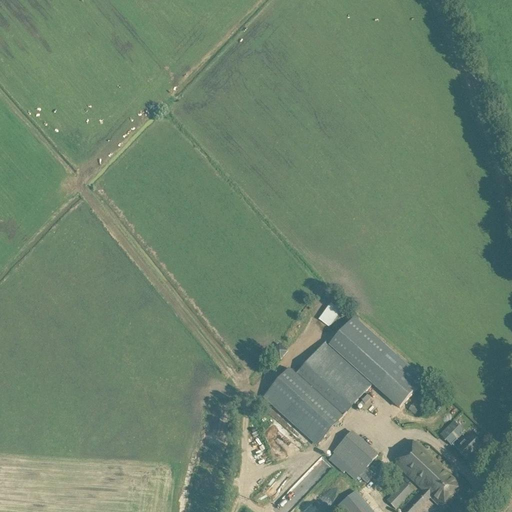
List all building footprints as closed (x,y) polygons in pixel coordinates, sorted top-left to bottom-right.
[(320,320),(331,325),(339,309),(327,304),(320,320)] [(331,346),(373,384),(397,357),(354,319),(331,346)] [(296,376),(290,370),(265,398),(319,445),(373,384),(331,346),(327,343),(296,376)] [(397,357),(373,384),(400,408),(424,381),(397,357)] [(464,433),(454,422),(441,436),(451,446),(452,445),(457,440),(464,433)] [(335,454),(329,460),(344,473),(345,471),(355,480),(359,476),(378,456),(353,433),(334,453),(335,454)] [(457,440),(452,445),(458,450),(457,451),(468,462),(469,462),(483,448),(483,447),(476,440),(472,436),(463,446),(457,440)] [(396,465),(405,474),(413,465),(423,475),(430,467),(437,474),(430,482),(438,489),(445,482),(456,493),(461,487),(444,471),(444,469),(417,443),(396,465)] [(442,508),(456,493),(445,482),(438,489),(430,482),(437,474),(430,467),(423,475),(413,465),(405,474),(424,492),(419,497),(416,494),(399,511),(417,511),(431,498),(442,508)] [(414,492),(404,483),(387,502),(396,510),(414,492)] [(372,511),(357,492),(332,511),(372,511)]
